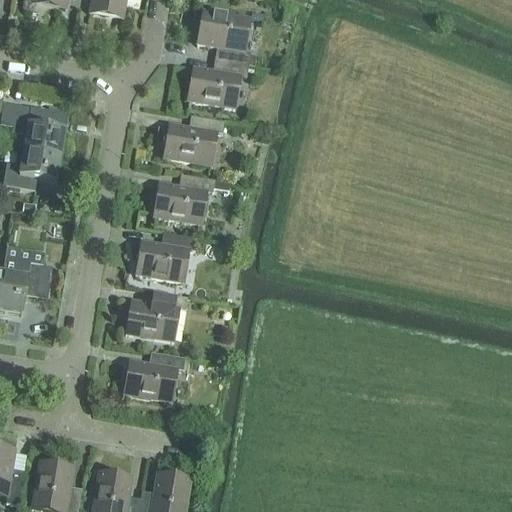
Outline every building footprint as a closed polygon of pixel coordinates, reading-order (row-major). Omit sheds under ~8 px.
[(33,0),(32,7),(65,13),(66,0),(33,0)] [(91,0),(89,17),(122,23),(125,0),(91,0)] [(214,63),(248,69),(250,57),(244,56),(250,23),(202,15),(196,48),(216,51),(214,63)] [(248,69),(214,63),(212,75),(192,72),(186,105),(235,113),(240,80),(246,81),(248,69)] [(25,138),(22,155),(60,161),(64,135),(62,135),(63,131),(64,131),(67,117),(30,111),(3,107),(0,122),(0,128),(12,131),(11,136),(25,138)] [(222,137),(224,125),(190,120),(188,132),(168,129),(162,162),(211,169),(216,136),(222,137)] [(60,161),(22,155),(20,170),(6,167),(2,189),(34,195),(36,183),(55,186),(60,161)] [(212,193),(214,184),(186,180),(184,192),(178,191),(158,188),(152,221),(201,229),(206,196),(212,197),(212,196),(212,193)] [(212,193),(212,196),(228,198),(230,187),(214,184),(212,193)] [(22,215),(33,217),(34,209),(23,207),(22,215)] [(194,254),(196,242),(162,237),(160,249),(140,246),(135,279),(183,286),(188,254),(194,254)] [(1,277),(0,284),(0,315),(21,319),(24,299),(47,303),(52,271),(20,266),(17,280),(1,277)] [(184,314),(186,302),(152,296),(150,308),(130,305),(125,338),(173,346),(178,313),(184,314)] [(182,375),(184,362),(150,357),(148,369),(128,365),(123,398),(171,406),(176,374),(182,375)] [(17,509),(23,475),(11,473),(14,453),(0,450),(0,500),(6,501),(5,507),(17,509)] [(77,511),(81,493),(69,491),(72,471),(39,466),(31,511),(77,511)] [(138,511),(140,503),(128,501),(131,481),(98,476),(91,511),(138,511)] [(184,511),(189,483),(156,477),(153,497),(141,495),(140,503),(138,511),(184,511)]
